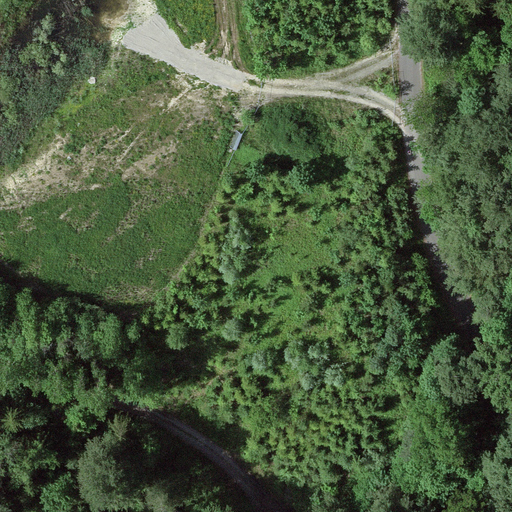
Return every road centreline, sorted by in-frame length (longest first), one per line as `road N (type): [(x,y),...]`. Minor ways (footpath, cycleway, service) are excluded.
road 1 (unclassified): [(408,0),(422,193),(498,395)]
road 2 (track): [(269,511),(248,474),(155,416),(0,362)]
road 3 (track): [(411,39),(337,84),(260,87),(140,34)]
road 4 (unclassified): [(498,395),(432,511)]
